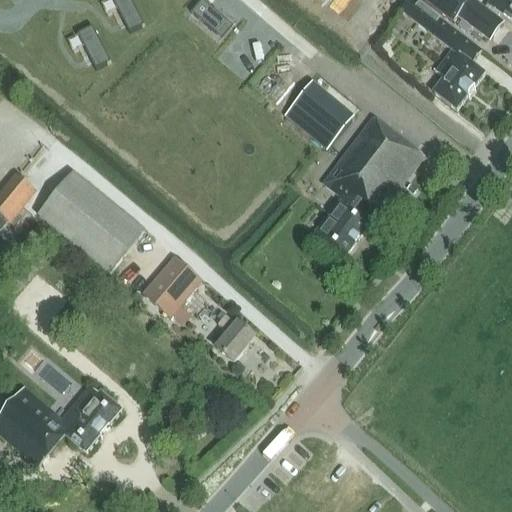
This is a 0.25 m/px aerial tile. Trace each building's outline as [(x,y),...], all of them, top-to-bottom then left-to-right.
[(123,0),(118,0),(112,2),(118,17),(129,13),(123,0)] [(504,26),(469,0),(419,0),(454,26),(458,20),(490,44),(504,26)] [(511,0),(494,0),(488,8),(511,26),(511,0)] [(108,55),(94,18),(79,23),(93,61),(108,55)] [(485,77),(472,67),(481,54),(440,23),(429,37),(452,54),(447,60),(445,59),(434,73),(445,82),(434,96),(457,114),(468,99),(470,100),(476,92),(474,91),(485,77)] [(50,56),(63,94),(78,89),(65,51),(50,56)] [(313,85),(285,119),(316,145),(327,154),(355,120),(314,86),(313,85)] [(374,227),(425,160),(374,121),(323,187),(338,199),(335,202),(339,205),(312,240),(343,264),(372,225),(374,227)] [(110,277),(145,235),(73,177),(39,219),(110,277)] [(17,216),(35,195),(17,180),(0,199),(0,218),(9,226),(10,225),(15,230),(23,220),(17,216)] [(170,322),(202,286),(175,262),(143,298),(170,322)] [(234,366),(255,341),(238,327),(236,328),(226,320),(218,329),(229,337),(217,352),(234,366)] [(86,457),(122,414),(101,396),(99,399),(90,391),(63,423),(24,391),(0,420),(0,439),(39,472),(66,439),(86,457)]
